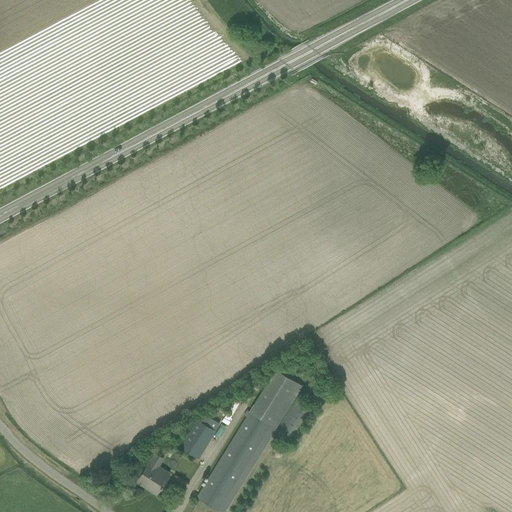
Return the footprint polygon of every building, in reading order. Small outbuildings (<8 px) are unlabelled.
[(197,497),(217,510),(298,382),(276,369),(250,410),(251,411),(197,497)] [(235,400),(228,414),(232,415),(239,402),(235,400)] [(276,435),(291,444),(313,409),(297,400),(276,435)] [(181,447),(198,458),(220,423),(205,414),(200,421),(198,420),(181,447)] [(166,447),(162,452),(169,457),(173,452),(166,447)] [(141,473),(136,481),(143,486),(145,483),(158,492),(163,483),(166,478),(156,471),(159,466),(165,457),(155,451),(149,460),(141,473)]
